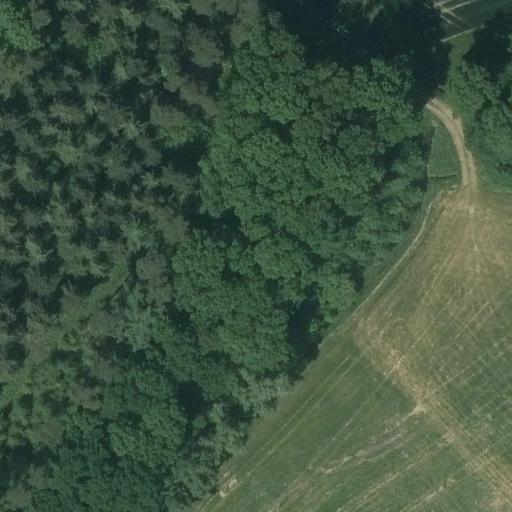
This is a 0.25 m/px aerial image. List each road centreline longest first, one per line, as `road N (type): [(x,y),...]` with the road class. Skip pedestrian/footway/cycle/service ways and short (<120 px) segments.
road 1 (track): [(25,0),(335,293)]
road 2 (track): [(288,0),(434,106),(511,86)]
